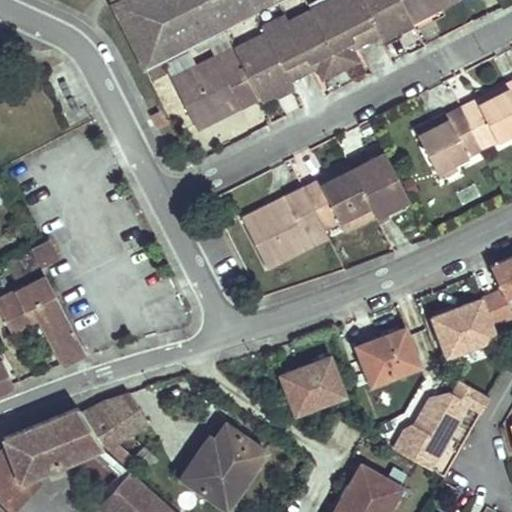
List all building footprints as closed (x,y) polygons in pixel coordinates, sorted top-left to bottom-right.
[(115,0),(112,2),(110,3),(144,70),(195,44),(208,38),(225,29),(282,0),(115,0)] [(291,83),(288,77),(276,53),(297,42),(310,66),(316,79),(339,67),(305,0),(282,0),(225,29),(259,97),(260,98),(291,83)] [(305,0),(339,67),(362,55),(356,43),(344,19),(365,8),(377,32),(380,38),(411,22),(410,20),(400,0),(305,0)] [(400,0),(410,20),(430,10),(427,5),(436,1),(438,5),(440,4),(449,0),(400,0)] [(427,5),(430,10),(410,20),(411,22),(415,29),(445,13),(440,4),(438,5),(436,1),(427,5)] [(365,8),(344,19),(356,43),(377,32),(365,8)] [(240,106),(259,97),(225,29),(208,38),(210,43),(217,56),(171,79),(196,128),(219,116),(214,107),(235,96),(240,106)] [(210,43),(208,38),(195,44),(198,49),(210,43)] [(276,53),(288,77),(310,66),(297,42),(276,53)] [(154,79),(165,73),(161,65),(149,70),(154,79)] [(511,81),(476,99),(479,104),(509,88),(511,94),(511,132),(509,133),(511,138),(511,81)] [(509,133),(511,132),(511,94),(509,88),(479,104),(476,99),(461,107),(482,148),(509,133)] [(214,107),(219,116),(240,106),(235,96),(214,107)] [(418,135),(436,171),(454,162),(482,148),(461,107),(446,115),(448,119),(418,135)] [(150,115),(157,128),(166,123),(159,110),(150,115)] [(446,115),(415,131),(418,135),(448,119),(446,115)] [(385,151),(362,163),(352,168),(364,192),(397,175),(385,151)] [(359,158),(350,164),(352,168),(362,163),(359,158)] [(454,162),(436,171),(439,176),(457,167),(454,162)] [(339,220),(370,204),(364,192),(352,168),(350,164),(304,187),(324,228),(339,220)] [(409,198),(397,175),(364,192),(370,204),(376,215),(386,210),(409,198)] [(288,200),(267,211),(265,206),(242,218),(267,267),(328,236),(324,228),(304,187),(286,196),(288,200)] [(286,196),(265,206),(267,211),(288,200),(286,196)] [(376,215),(370,204),(339,220),(344,231),(374,216),(376,215)] [(389,217),(386,210),(376,215),(374,216),(378,222),(389,217)] [(48,238),(31,247),(40,266),(58,257),(48,238)] [(511,255),(490,266),(500,289),(480,298),(481,299),(490,325),(511,315),(511,311),(505,296),(511,292),(511,255)] [(84,351),(45,274),(0,297),(0,310),(10,329),(35,315),(37,319),(60,364),(84,351)] [(481,299),(433,316),(446,354),(494,337),(490,325),(481,299)] [(10,329),(12,332),(37,319),(35,315),(10,329)] [(418,364),(404,326),(356,344),(366,370),(370,379),(371,382),(418,364)] [(294,413),(342,395),(328,357),(280,375),(294,413)] [(0,390),(13,384),(2,360),(0,360),(0,390)] [(370,379),(366,370),(352,375),(356,384),(370,379)] [(404,429),(393,448),(430,469),(468,404),(481,412),(489,397),(460,380),(452,393),(450,392),(436,396),(431,405),(426,402),(413,425),(412,424),(404,429)] [(101,403),(81,413),(104,448),(113,442),(147,419),(129,393),(101,403)] [(426,402),(431,405),(436,396),(429,398),(426,402)] [(85,451),(120,483),(100,505),(106,511),(3,511),(0,509),(0,511),(175,511),(131,471),(130,472),(124,466),(104,448),(81,413),(78,408),(3,438),(11,458),(19,478),(28,474),(85,451)] [(461,442),(476,417),(468,412),(452,436),(461,442)] [(216,440),(227,424),(217,417),(206,432),(216,440)] [(177,473),(227,508),(266,451),(227,424),(216,440),(206,432),(177,473)] [(104,448),(124,466),(131,459),(113,442),(104,448)] [(11,511),(38,483),(28,474),(19,478),(11,458),(2,450),(0,452),(0,504),(7,511),(11,511)] [(361,464),(333,511),(385,511),(400,487),(361,464)]
